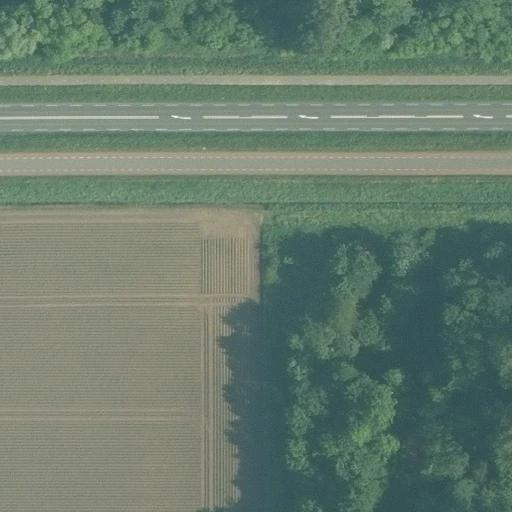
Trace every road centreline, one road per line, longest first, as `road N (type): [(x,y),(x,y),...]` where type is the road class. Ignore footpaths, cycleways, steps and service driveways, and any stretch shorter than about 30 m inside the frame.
road 1 (primary): [(511,116),(0,120)]
road 2 (unclassified): [(0,167),(511,164)]
